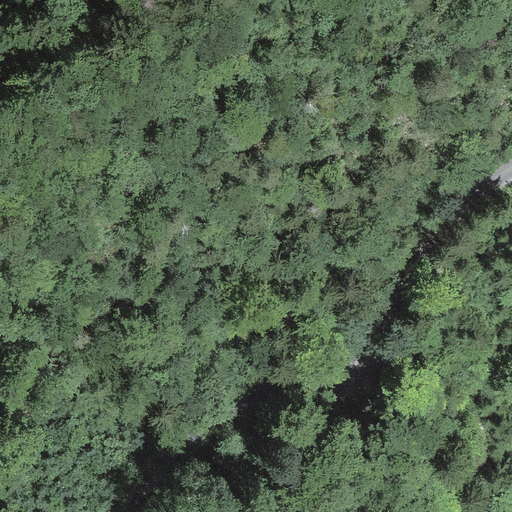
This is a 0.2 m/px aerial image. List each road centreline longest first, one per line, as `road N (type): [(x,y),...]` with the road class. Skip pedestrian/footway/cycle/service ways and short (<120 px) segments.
road 1 (unclassified): [(129,511),(196,428),(274,351),(511,170)]
road 2 (track): [(34,0),(82,6),(102,20),(89,47),(0,100)]
